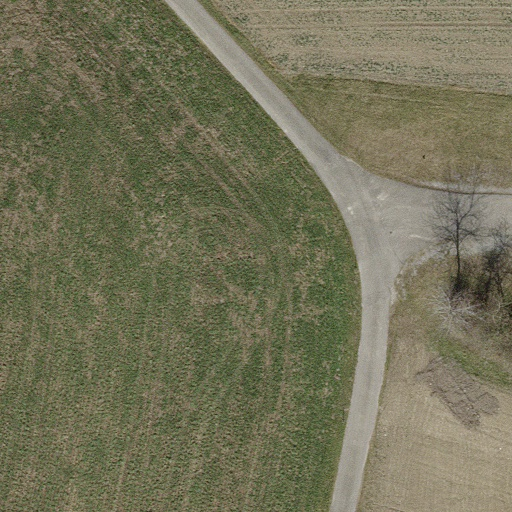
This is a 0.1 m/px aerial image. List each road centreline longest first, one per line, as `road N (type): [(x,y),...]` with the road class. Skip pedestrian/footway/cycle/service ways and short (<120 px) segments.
road 1 (track): [(357,204),(374,258),(377,319),(345,511)]
road 2 (track): [(180,0),(357,204)]
road 3 (track): [(357,204),(511,210)]
